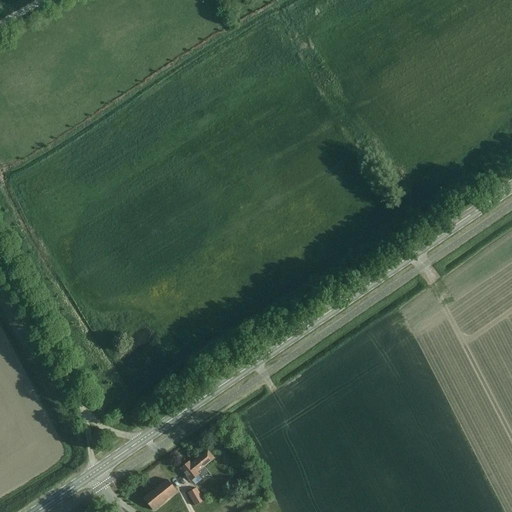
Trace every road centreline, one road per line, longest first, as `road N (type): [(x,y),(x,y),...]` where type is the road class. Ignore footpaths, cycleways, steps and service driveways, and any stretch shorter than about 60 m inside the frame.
road 1 (secondary): [(91,476),(511,186)]
road 2 (track): [(0,257),(81,410)]
